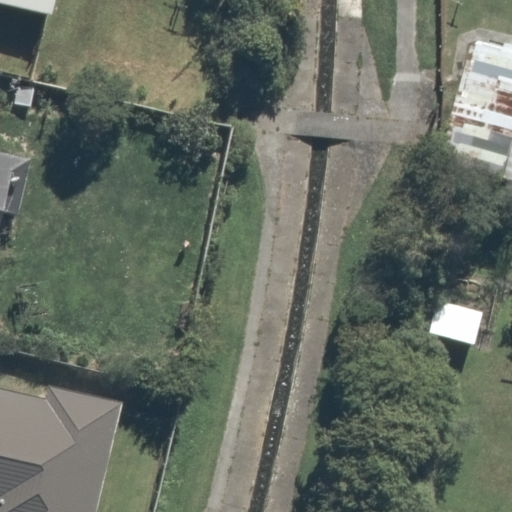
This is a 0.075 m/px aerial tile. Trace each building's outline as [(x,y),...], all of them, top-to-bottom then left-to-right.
[(53,0),(0,0),(0,14),(47,26),(53,0)] [(507,173),(511,157),(511,44),(479,34),(443,154),(507,173)] [(0,155),(0,262),(8,264),(33,164),(0,155)] [(486,303),(436,288),(422,332),(472,347),(486,303)] [(0,511),(101,511),(126,415),(47,396),(43,410),(0,399),(0,511)]
